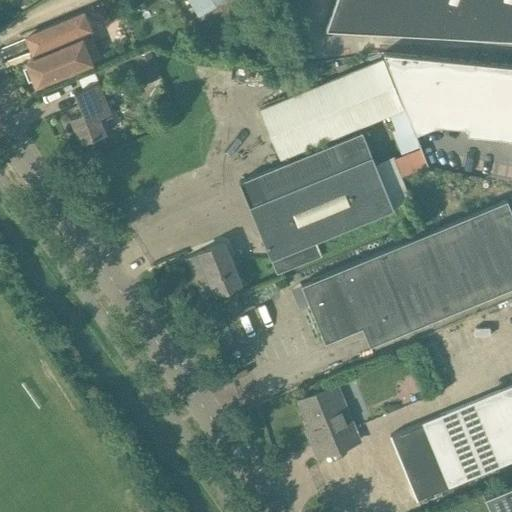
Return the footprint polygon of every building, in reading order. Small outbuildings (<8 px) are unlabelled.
[(221,0),(187,0),(197,15),(221,0)] [(409,34),(421,0),(335,0),(325,29),(409,34)] [(472,37),(484,0),(421,0),(409,34),(472,37)] [(511,0),(484,0),(472,37),(511,39),(511,0)] [(100,57),(83,14),(27,37),(36,59),(27,62),(36,83),(100,57)] [(159,74),(150,51),(132,58),(143,86),(161,78),(159,74)] [(511,65),(382,53),(415,134),(437,125),(467,128),(466,134),(511,138),(511,65)] [(401,154),(376,164),(394,208),(411,201),(400,176),(401,176),(413,171),(427,166),(416,139),(403,109),(382,59),(340,77),(360,126),(389,115),(395,130),(391,132),(401,154)] [(94,71),(78,78),(82,89),(99,83),(94,71)] [(280,160),(360,126),(340,77),(260,110),(280,160)] [(82,113),(69,118),(80,144),(120,127),(114,111),(110,112),(99,83),(82,89),(74,93),(82,113)] [(316,239),(394,208),(376,164),(375,164),(362,134),(240,184),(277,275),(323,256),(316,239)] [(511,285),(511,214),(506,200),(301,284),(325,341),(343,334),(361,325),(369,344),(511,285)] [(239,284),(222,243),(187,258),(204,299),(239,284)] [(417,499),(511,460),(511,384),(390,435),(417,499)] [(359,441),(336,385),(300,400),(316,439),(311,441),(318,458),(359,441)] [(511,511),(511,486),(484,497),(490,511),(511,511)]
